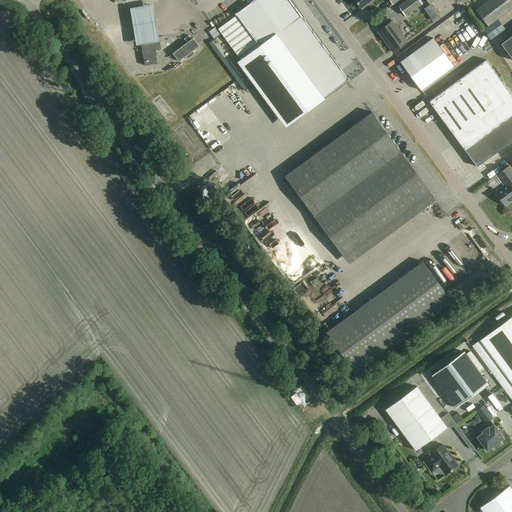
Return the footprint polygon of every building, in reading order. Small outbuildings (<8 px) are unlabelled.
[(348,80),(288,0),(255,0),(236,14),(260,46),(244,58),(291,122),(348,80)] [(354,0),(361,10),(374,0),(354,0)] [(429,4),(435,0),(407,0),(399,7),(406,17),(422,5),(421,4),(427,1),(429,4)] [(488,26),(511,7),(511,0),(488,0),(476,10),(488,26)] [(128,9),(134,46),(157,43),(151,6),(128,9)] [(393,52),(407,42),(392,21),(378,32),(393,52)] [(511,59),(511,35),(501,44),(511,59)] [(188,60),(195,54),(193,51),(200,46),(196,42),(194,38),(174,54),(176,57),(179,62),(186,57),(188,60)] [(420,90),(453,66),(433,38),(400,62),(420,90)] [(144,66),(158,63),(156,51),(162,50),(160,41),(141,44),(144,66)] [(477,167),(485,161),(511,141),(511,95),(486,60),(429,102),(477,167)] [(277,148),(235,92),(195,122),(238,178),(277,148)] [(344,257),(352,251),(431,193),(372,112),(284,176),(344,257)] [(505,205),(511,213),(511,211),(511,155),(511,156),(511,167),(511,168),(509,166),(496,175),(504,186),(495,192),(505,206),(505,205)] [(266,222),(270,227),(279,221),(274,215),(266,222)] [(272,232),(266,234),(268,240),(275,237),(272,232)] [(416,264),(428,255),(425,251),(413,260),(416,264)] [(326,333),(357,375),(453,304),(422,262),(326,333)] [(511,316),(480,340),(511,384),(511,316)] [(455,408),(488,385),(464,352),(431,376),(455,408)] [(415,451),(447,428),(446,427),(416,387),(385,410),(415,451)] [(494,403),(504,399),(502,394),(492,399),(494,403)] [(451,417),(456,424),(462,420),(457,413),(451,417)] [(503,439),(493,425),(489,428),(488,427),(481,432),(482,433),(477,437),(486,451),(492,447),(494,449),(500,444),(499,442),(503,439)] [(445,475),(458,466),(442,445),(430,454),(431,456),(423,462),(431,473),(439,467),(445,475)] [(482,511),(511,511),(511,490),(509,486),(479,508),(482,511)]
